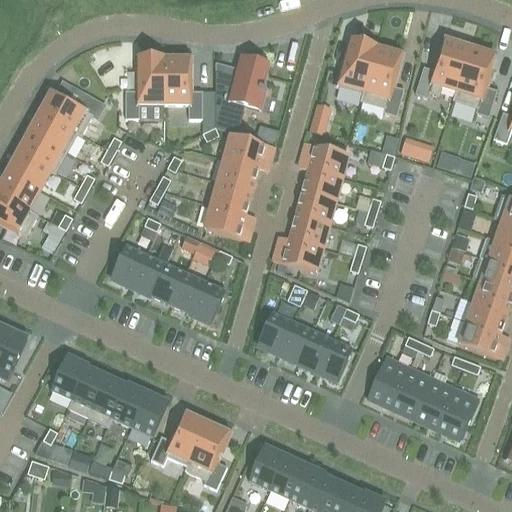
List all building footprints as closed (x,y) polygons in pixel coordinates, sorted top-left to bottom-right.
[(456,94),(470,50),(445,43),(435,74),(423,70),(415,97),(428,101),(430,96),(439,99),(441,90),(455,94),(456,94)] [(351,44),(338,88),(362,95),(363,95),(376,50),(351,44)] [(392,89),(401,57),(376,50),(363,95),(362,95),(360,104),(385,110),(383,116),(396,120),(404,93),(392,89)] [(495,58),(470,50),(456,94),(455,94),(452,103),(477,111),(475,116),(489,120),(497,94),(485,90),(495,58)] [(264,96),(265,96),(266,93),(261,92),(267,68),(241,60),(238,72),(237,77),(231,75),(229,79),(215,75),(215,131),(237,137),(245,108),(260,112),(264,96)] [(138,61),(138,94),(125,94),(125,123),(139,123),(139,108),(164,108),(164,61),(138,61)] [(190,61),(164,61),(164,108),(188,108),(188,123),(202,123),(202,94),(190,94),(190,61)] [(81,140),(91,120),(96,123),(105,108),(83,96),(76,109),(51,95),(40,116),(77,136),(77,137),(81,140)] [(323,139),(331,111),(317,108),(310,135),(323,139)] [(77,136),(40,116),(29,136),(66,156),(77,137),(77,136)] [(511,118),(503,116),(493,142),(506,147),(511,133),(511,118)] [(219,139),(215,131),(202,137),(206,145),(219,139)] [(66,156),(29,136),(18,156),(51,174),(50,175),(55,177),(66,156)] [(230,139),(224,163),(258,172),(261,164),(270,166),(274,151),(230,139)] [(114,140),(107,153),(115,157),(121,145),(114,140)] [(400,156),(414,161),(419,147),(405,143),(400,156)] [(307,174),(342,183),(348,159),(305,147),(300,163),(310,165),(307,174)] [(107,153),(100,165),(108,169),(115,157),(107,153)] [(51,174),(18,156),(7,176),(40,194),(50,175),(51,174)] [(386,157),(382,170),(390,173),(394,160),(386,157)] [(175,176),(181,164),(174,160),(167,172),(175,176)] [(224,163),(217,186),(252,196),(258,172),(224,163)] [(459,163),(456,175),(470,180),(474,167),(459,163)] [(307,174),(301,197),(335,206),(342,183),(307,174)] [(29,213),(40,194),(7,176),(0,187),(0,197),(29,214),(29,213)] [(87,178),(80,190),(88,194),(95,182),(87,178)] [(164,196),(171,184),(163,179),(156,192),(164,196)] [(217,186),(211,209),(246,219),(252,196),(217,186)] [(80,190),(73,202),(81,207),(88,194),(80,190)] [(157,208),(164,196),(156,192),(149,204),(157,208)] [(468,196),(464,210),(472,212),(476,199),(468,196)] [(38,218),(29,213),(29,214),(0,197),(0,225),(26,239),(38,218)] [(301,197),(295,220),(329,230),(335,206),(301,197)] [(511,201),(502,198),(493,221),(502,224),(511,227),(511,201)] [(381,204),(372,201),(368,215),(376,218),(381,204)] [(246,219),(211,209),(204,233),(248,245),(252,230),(243,227),(246,219)] [(476,217),(463,213),(460,221),(459,224),(472,228),(476,217)] [(376,218),(368,215),(364,228),(372,231),(376,218)] [(65,218),(58,230),(66,234),(73,222),(65,218)] [(295,220),(288,243),(323,253),(329,230),(295,220)] [(160,227),(148,221),(144,229),(157,235),(160,227)] [(65,234),(58,230),(48,224),(43,233),(60,243),(65,234)] [(511,250),(511,227),(502,224),(495,244),(511,250)] [(468,242),(456,238),(452,250),(464,254),(468,242)] [(181,251),(194,258),(200,245),(187,239),(181,251)] [(323,253),(288,243),(286,252),(277,249),(272,265),(316,277),(323,253)] [(488,265),(511,273),(511,250),(495,244),(488,263),(488,265)] [(366,250),(358,247),(353,261),(362,263),(366,250)] [(131,291),(146,258),(126,248),(111,281),(131,291)] [(449,262),(459,265),(462,256),(453,253),(449,262)] [(232,260),(219,254),(216,262),(228,268),(232,260)] [(151,300),(166,267),(146,258),(131,291),(151,300)] [(481,285),(511,295),(511,273),(488,265),(488,263),(479,260),(472,282),(481,286),(481,285)] [(362,263),(353,261),(349,274),(358,277),(362,263)] [(171,309),(186,276),(166,267),(151,300),(171,309)] [(442,285),(455,290),(459,278),(446,274),(442,285)] [(190,318),(205,285),(186,276),(171,309),(190,318)] [(210,327),(225,295),(205,285),(190,318),(210,327)] [(507,317),(511,303),(511,295),(481,285),(481,286),(474,305),(507,317)] [(340,286),(336,300),(349,306),(353,291),(340,286)] [(307,294),(294,288),(290,296),(303,302),(307,294)] [(323,310),(326,303),(314,297),(310,305),(323,310)] [(435,299),(431,313),(440,316),(444,302),(435,299)] [(467,326),(500,337),(507,317),(474,305),(467,326)] [(346,312),(337,308),(330,323),(339,327),(342,320),(346,312)] [(359,317),(346,312),(342,320),(355,326),(359,317)] [(440,316),(431,313),(427,326),(436,329),(440,316)] [(278,357),(292,325),(272,316),(257,348),(278,357)] [(298,366),(312,334),(292,325),(278,357),(298,366)] [(501,363),(506,349),(497,346),(500,337),(467,326),(459,348),(501,363)] [(27,344),(5,334),(0,345),(0,381),(8,385),(27,344)] [(317,375),(332,344),(312,334),(298,366),(317,375)] [(417,354),(421,345),(408,340),(404,348),(417,354)] [(337,385),(352,353),(332,344),(317,375),(337,385)] [(434,351),(421,345),(417,354),(430,360),(434,351)] [(417,354),(404,348),(401,354),(414,360),(417,354)] [(464,373),(467,364),(454,359),(450,368),(464,373)] [(391,410),(409,370),(386,360),(368,399),(391,410)] [(87,371),(65,361),(51,394),(71,403),(72,404),(87,371)] [(480,369),(467,364),(464,373),(477,378),(480,369)] [(432,381),(409,370),(391,410),(414,420),(432,381)] [(88,421),(107,380),(87,371),(72,404),(71,403),(67,412),(88,421)] [(111,422),(126,389),(107,380),(88,421),(108,431),(112,422),(111,422)] [(438,431),(456,392),(432,381),(414,420),(438,431)] [(0,389),(0,415),(1,416),(12,396),(0,389)] [(146,398),(126,389),(111,422),(112,422),(131,430),(146,398)] [(479,402),(456,392),(438,431),(461,442),(479,402)] [(153,440),(168,408),(146,398),(131,430),(153,440)] [(184,474),(185,474),(207,426),(185,416),(172,445),(161,440),(150,463),(163,469),(167,460),(186,469),(184,474)] [(229,436),(207,426),(185,474),(205,483),(203,488),(216,493),(227,470),(215,465),(229,436)] [(43,444),(50,448),(57,436),(49,432),(43,444)] [(283,461),(263,451),(248,484),(268,493),(283,461)] [(303,470),(283,461),(268,493),(289,502),(303,470)] [(27,477),(36,480),(40,467),(31,464),(27,477)] [(40,467),(36,480),(44,483),(49,470),(40,467)] [(303,470),(289,502),(309,511),(324,479),(303,470)] [(108,482),(122,487),(125,478),(111,474),(108,482)] [(324,479),(309,511),(333,511),(344,488),(324,479)] [(82,495),(93,496),(94,486),(83,483),(82,495)] [(118,503),(119,492),(106,488),(105,501),(118,503)] [(357,511),(364,498),(344,488),(333,511),(357,511)] [(382,511),(385,507),(364,498),(357,511),(382,511)]
